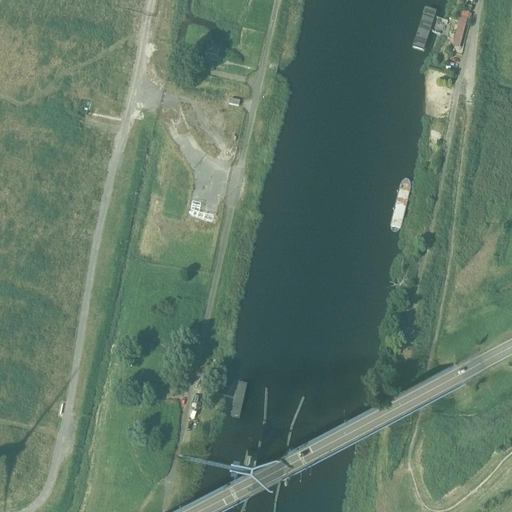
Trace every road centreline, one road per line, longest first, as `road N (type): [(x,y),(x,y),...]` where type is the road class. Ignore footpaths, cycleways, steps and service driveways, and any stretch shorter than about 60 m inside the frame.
road 1 (residential): [(174,460),(277,0)]
road 2 (unclassified): [(408,452),(422,420),(445,281),(472,47)]
road 3 (primary): [(196,511),(511,347)]
road 4 (residential): [(400,358),(458,80),(472,47)]
